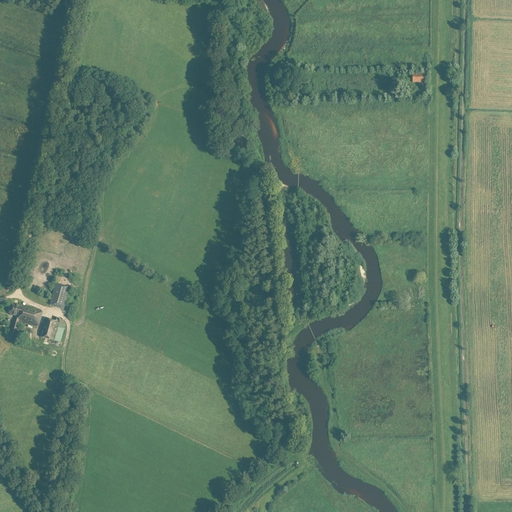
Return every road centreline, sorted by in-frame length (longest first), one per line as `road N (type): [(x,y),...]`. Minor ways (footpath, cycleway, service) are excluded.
road 1 (unclassified): [(467,511),(465,0)]
road 2 (track): [(82,0),(21,277),(0,300)]
